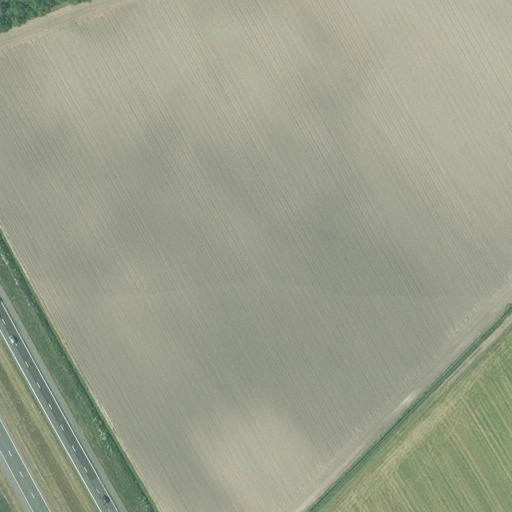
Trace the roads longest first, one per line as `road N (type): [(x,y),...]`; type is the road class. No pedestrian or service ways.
road 1 (track): [(511,294),(295,511)]
road 2 (motorway): [(108,511),(0,315)]
